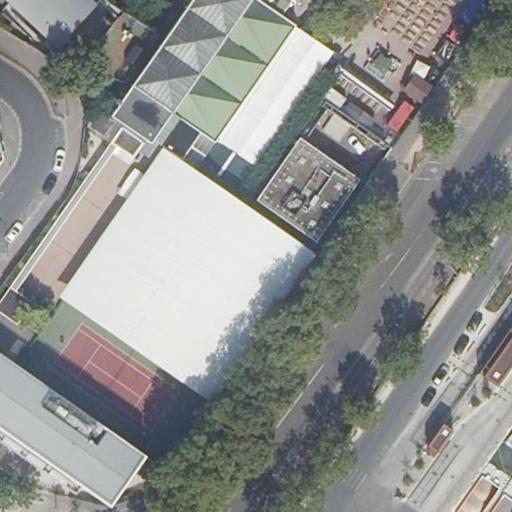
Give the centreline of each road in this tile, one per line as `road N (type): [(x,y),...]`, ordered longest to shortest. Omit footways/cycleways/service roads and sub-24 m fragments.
road 1 (primary): [(237,496),(511,106)]
road 2 (residential): [(0,218),(37,169),(41,125),(21,84),(0,71)]
